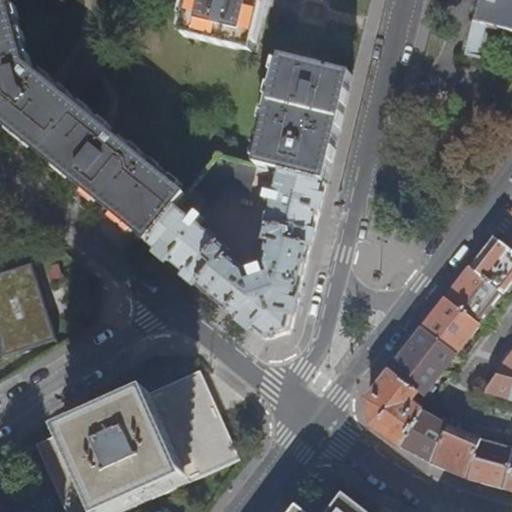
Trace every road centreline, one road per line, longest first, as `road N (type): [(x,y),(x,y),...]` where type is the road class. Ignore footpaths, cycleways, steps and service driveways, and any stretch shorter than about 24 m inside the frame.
road 1 (residential): [(338,273),(405,0)]
road 2 (residential): [(0,164),(174,305)]
road 3 (residential): [(0,415),(174,305)]
road 4 (residential): [(318,421),(391,475),(482,511)]
road 5 (residential): [(410,298),(318,421)]
road 6 (residential): [(174,305),(293,401)]
road 7 (residential): [(511,425),(472,412),(460,396),(511,322)]
road 8 (residential): [(293,401),(320,345),(338,273)]
road 9 (residential): [(242,511),(291,443),(293,401)]
